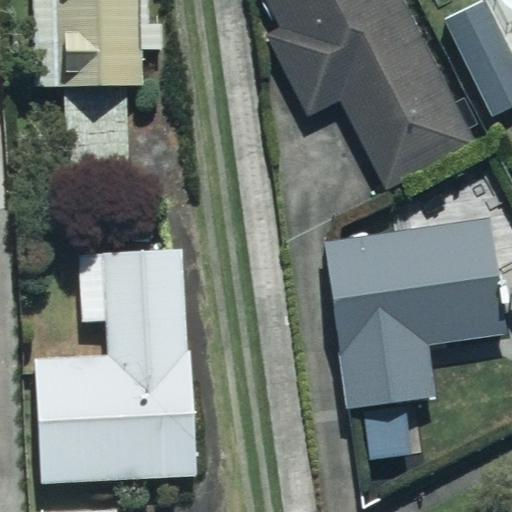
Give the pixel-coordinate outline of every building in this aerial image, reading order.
[(151,0),(39,0),(42,82),(74,81),(77,185),(139,182),(136,81),(154,80),(151,0)] [(411,0),(268,0),(283,29),(271,35),(313,119),(349,101),(399,203),(490,158),(411,0)] [(511,26),(498,0),(485,0),(451,18),(500,111),(511,104),(511,26)] [(511,294),(503,215),(342,234),(363,404),(451,393),(445,341),(511,332),(511,294)] [(52,349),(53,475),(210,473),(209,364),(196,364),(194,248),(88,250),(88,314),(116,314),(116,349),(52,349)] [(0,471),(8,471),(0,337),(0,471)]
